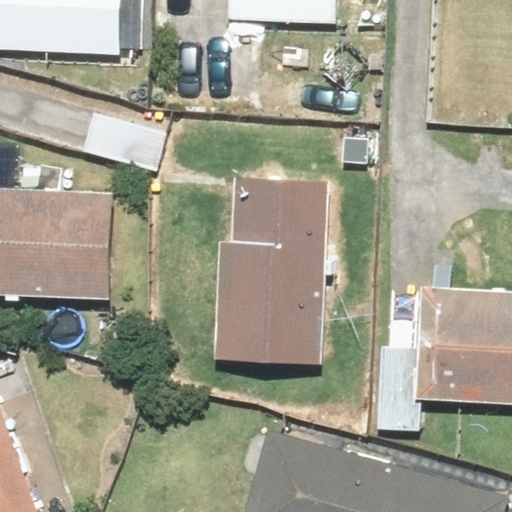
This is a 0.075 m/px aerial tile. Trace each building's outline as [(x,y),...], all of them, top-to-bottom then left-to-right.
[(116,0),(0,0),(0,41),(114,48),(116,0)] [(225,0),(225,6),(331,14),(332,0),(225,0)] [(17,153),(17,174),(0,173),(0,279),(108,284),(113,179),(54,176),(55,155),(17,153)] [(233,223),(216,222),(212,349),(322,351),(327,162),(234,160),(233,223)] [(511,277),(425,274),(422,328),(378,326),(373,417),(418,419),(419,388),(511,392),(511,277)] [(37,511),(0,404),(0,511),(37,511)] [(494,511),(503,483),(264,413),(235,511),(494,511)]
